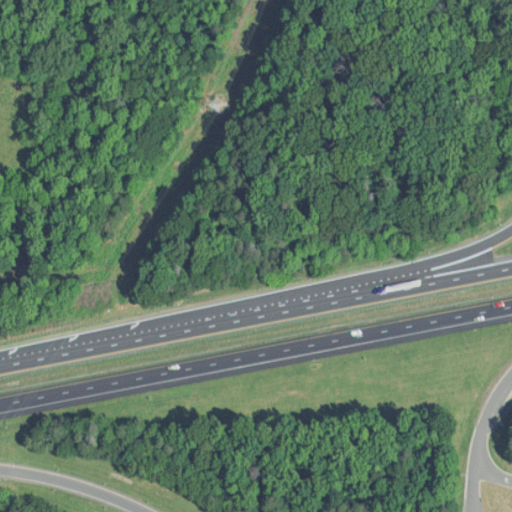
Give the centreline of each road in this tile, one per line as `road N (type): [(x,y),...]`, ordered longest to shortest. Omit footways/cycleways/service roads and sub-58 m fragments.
road 1 (motorway): [(511,229),(477,249),(347,287),(0,365)]
road 2 (motorway): [(0,405),(511,307)]
road 3 (motorway): [(511,268),(0,366)]
road 4 (motorway): [(0,469),(68,482),(148,511)]
